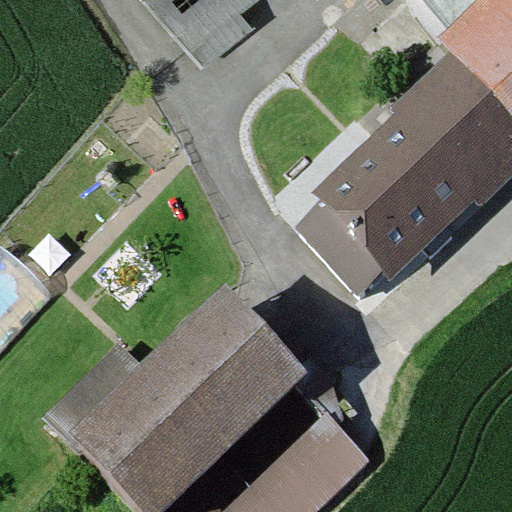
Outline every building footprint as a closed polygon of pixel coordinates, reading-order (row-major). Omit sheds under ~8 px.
[(248,0),(157,0),(204,57),(250,20),(239,8),(248,0)] [(511,177),(511,0),(446,60),(457,72),(307,207),(316,217),(295,235),(356,303),(382,280),(389,288),(511,177)] [(130,244),(97,276),(127,307),(160,275),(130,244)] [(179,511),(306,397),(229,313),(121,410),(95,381),(46,425),(81,463),(125,511),(179,511)] [(325,422),(232,511),(317,511),(366,464),(359,457),(325,422)]
